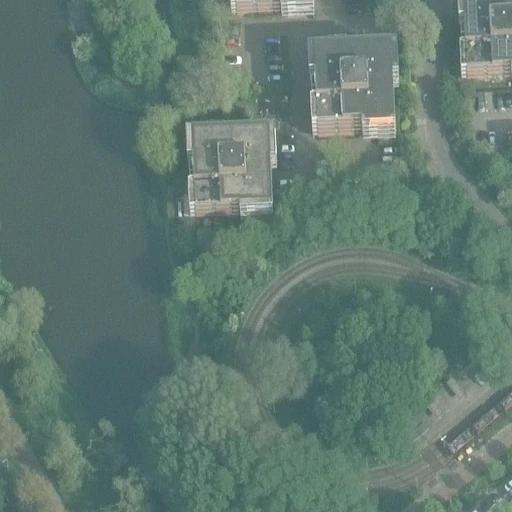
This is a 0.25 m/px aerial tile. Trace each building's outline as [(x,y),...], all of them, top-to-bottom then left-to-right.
[(236,0),(237,18),(314,14),(313,0),(236,0)] [(511,2),(463,5),(464,19),(467,83),(511,80),(511,2)] [(396,136),(392,59),(314,62),(316,89),(321,89),(321,102),(316,102),(316,109),(323,108),(323,112),(317,113),(318,140),(396,136)] [(273,218),(270,140),(230,142),(230,147),(219,147),(219,142),(218,142),(192,143),(196,221),(273,218)] [(505,166),(505,149),(488,150),(489,166),(505,166)] [(500,373),(511,362),(511,343),(491,361),(500,373)]
